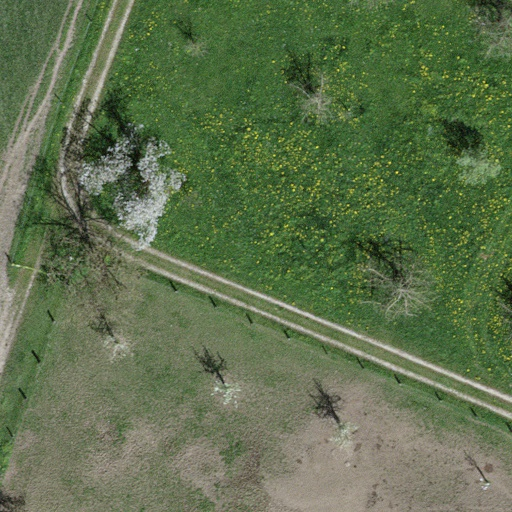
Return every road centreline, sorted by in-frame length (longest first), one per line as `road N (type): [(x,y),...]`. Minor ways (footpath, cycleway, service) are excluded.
road 1 (track): [(511,413),(120,254),(65,174)]
road 2 (track): [(126,0),(0,362)]
